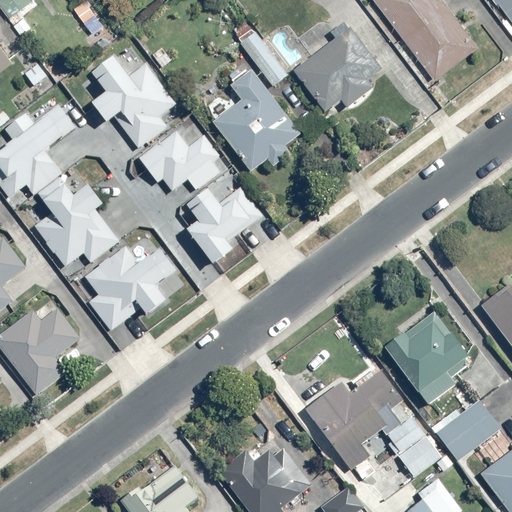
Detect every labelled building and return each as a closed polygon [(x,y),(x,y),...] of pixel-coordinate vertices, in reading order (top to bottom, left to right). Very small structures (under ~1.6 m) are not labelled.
[(30,3),(28,0),(0,0),(0,10),(6,19),(30,3)] [(87,0),(83,0),(71,9),(92,37),(107,26),(87,0)] [(372,0),(433,80),(476,47),(440,0),(372,0)] [(511,0),(491,0),(511,28),(511,0)] [(379,70),(342,24),(328,35),(332,39),(291,71),(324,113),(339,101),(345,109),(369,90),(363,83),(379,70)] [(287,76),(253,31),(237,43),(272,88),(287,76)] [(0,42),(0,68),(13,59),(0,42)] [(127,77),(113,56),(90,72),(106,94),(87,106),(101,126),(115,116),(138,148),(167,128),(159,117),(176,105),(147,63),(127,77)] [(299,135),(248,70),(228,85),(241,101),(212,123),(250,172),(267,160),(272,167),(288,155),(282,147),(299,135)] [(290,81),(281,88),(297,108),(306,101),(290,81)] [(33,196),(44,188),(45,187),(51,183),(60,176),(42,152),(75,128),(58,105),(35,122),(27,112),(4,129),(12,140),(0,149),(0,186),(9,199),(26,186),(33,196)] [(195,190),(209,180),(213,185),(236,169),(225,154),(221,156),(206,136),(189,148),(177,132),(138,159),(156,184),(162,180),(171,192),(188,180),(195,190)] [(41,201),(38,203),(48,217),(34,228),(65,267),(83,253),(90,263),(120,240),(96,209),(103,204),(80,174),(66,184),(61,177),(37,195),(41,201)] [(211,187),(208,189),(183,205),(189,213),(182,218),(188,228),(182,232),(206,268),(228,253),(221,243),(261,216),(242,189),(226,199),(219,187),(214,190),(211,187)] [(0,286),(25,267),(2,237),(0,237),(0,310),(11,302),(0,287),(0,286)] [(142,264),(128,246),(84,278),(98,296),(88,304),(109,332),(136,313),(140,319),(161,303),(151,289),(176,270),(161,250),(142,264)] [(511,286),(481,309),(511,350),(511,286)] [(78,340),(50,300),(0,336),(0,350),(33,396),(63,375),(52,359),(78,340)] [(443,335),(428,316),(384,350),(427,407),(457,384),(449,374),(466,361),(445,333),(443,335)] [(304,410),(351,470),(368,456),(360,446),(379,431),(385,437),(398,453),(423,433),(410,417),(399,404),(402,401),(376,370),(347,393),(338,382),(304,410)] [(463,413),(459,407),(431,428),(457,463),(500,430),(479,401),(463,413)] [(446,454),(430,434),(402,456),(418,475),(446,454)] [(285,511),(284,510),(314,487),(284,448),(272,457),(266,449),(256,456),(252,450),(246,454),(244,452),(217,473),(246,511),(285,511)] [(479,491),(486,485),(507,511),(511,511),(511,448),(480,474),(473,465),(464,472),(479,491)] [(188,511),(199,502),(174,471),(148,492),(143,486),(118,506),(122,511),(188,511)] [(318,509),(320,511),(362,511),(344,488),(318,509)] [(455,511),(437,488),(407,511),(455,511)]
